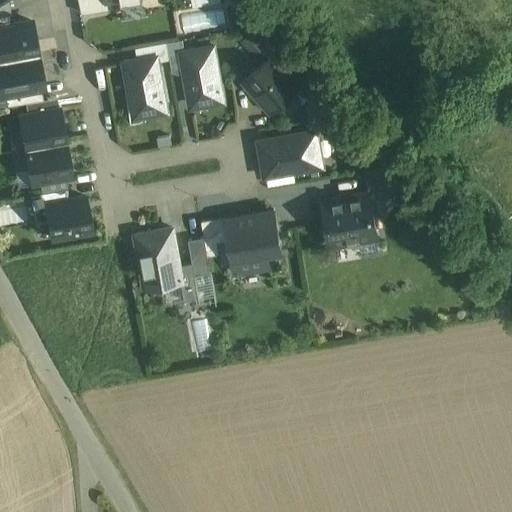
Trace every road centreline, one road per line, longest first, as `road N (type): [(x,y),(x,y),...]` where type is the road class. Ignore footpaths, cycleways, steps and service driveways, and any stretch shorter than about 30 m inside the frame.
road 1 (residential): [(104,167),(217,146),(232,152),(237,174),(224,184),(129,204),(110,199)]
road 2 (residential): [(0,283),(128,511)]
road 3 (residential): [(61,0),(104,167)]
